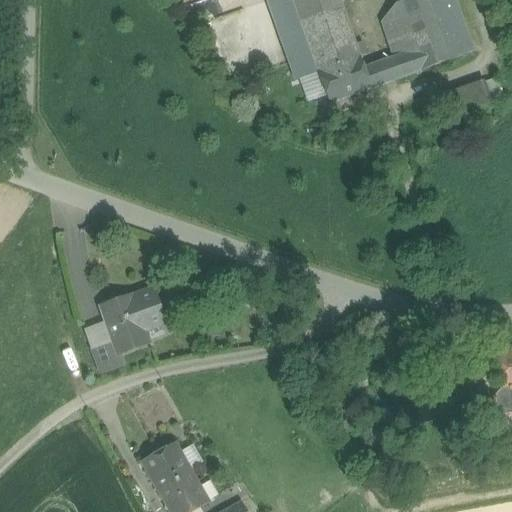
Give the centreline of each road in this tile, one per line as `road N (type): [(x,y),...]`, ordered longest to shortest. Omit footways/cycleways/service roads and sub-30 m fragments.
road 1 (unclassified): [(0,476),(107,392),(179,367),(294,351),(357,287)]
road 2 (unclassified): [(23,180),(357,287)]
road 3 (unclassified): [(29,0),(23,180)]
road 4 (unclassified): [(357,287),(511,312)]
